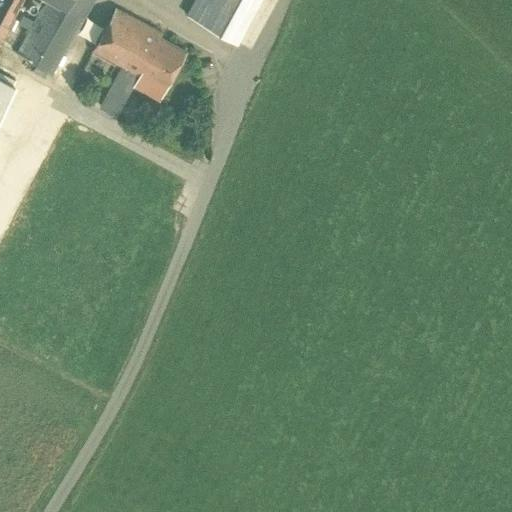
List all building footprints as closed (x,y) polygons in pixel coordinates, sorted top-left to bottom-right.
[(93,0),(46,0),(16,52),(52,73),(93,0)] [(236,42),(259,0),(193,0),(186,14),(236,42)] [(165,85),(184,50),(158,36),(161,32),(116,8),(92,51),(121,66),(111,85),(127,94),(139,71),(165,85)] [(0,127),(25,83),(0,69),(0,127)] [(23,191),(35,174),(28,169),(16,187),(23,191)] [(13,185),(0,194),(0,205),(4,210),(21,196),(13,185)]
